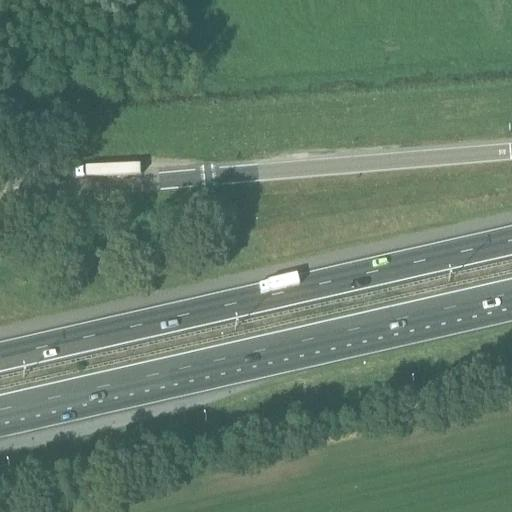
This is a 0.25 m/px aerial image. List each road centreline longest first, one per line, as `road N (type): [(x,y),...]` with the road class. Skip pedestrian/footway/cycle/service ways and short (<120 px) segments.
road 1 (motorway): [(511,240),(0,357)]
road 2 (motorway): [(0,410),(511,294)]
